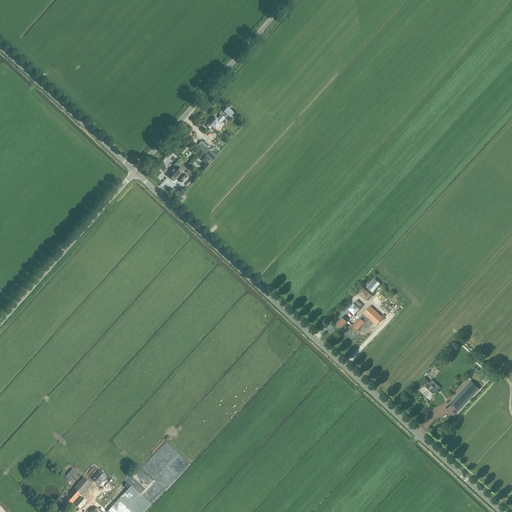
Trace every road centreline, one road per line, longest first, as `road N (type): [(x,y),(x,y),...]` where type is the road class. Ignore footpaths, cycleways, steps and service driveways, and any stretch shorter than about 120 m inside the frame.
road 1 (unclassified): [(499,511),(133,171)]
road 2 (unclassified): [(133,171),(289,0)]
road 3 (unclassified): [(0,323),(133,171)]
road 4 (unclassified): [(133,171),(0,47)]
road 5 (track): [(242,511),(363,385)]
road 6 (track): [(511,414),(511,384),(441,321)]
